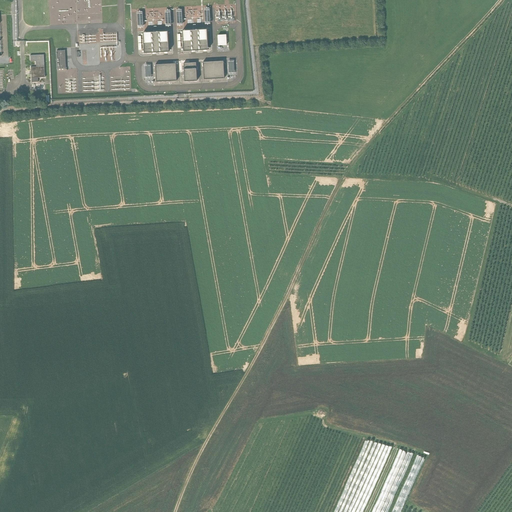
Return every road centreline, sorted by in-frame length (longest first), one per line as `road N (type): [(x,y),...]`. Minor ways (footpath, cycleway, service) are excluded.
road 1 (track): [(176,511),(343,175),(499,0)]
road 2 (track): [(0,111),(258,97)]
